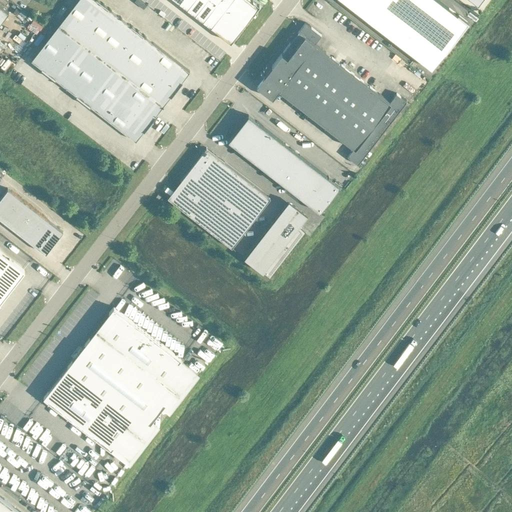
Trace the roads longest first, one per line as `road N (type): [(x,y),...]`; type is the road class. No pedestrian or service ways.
road 1 (unclassified): [(291,0),(0,377)]
road 2 (motorway): [(511,168),(250,511)]
road 3 (motorway): [(279,511),(511,206)]
road 4 (unknown): [(0,377),(31,397),(49,387),(113,293),(97,252)]
